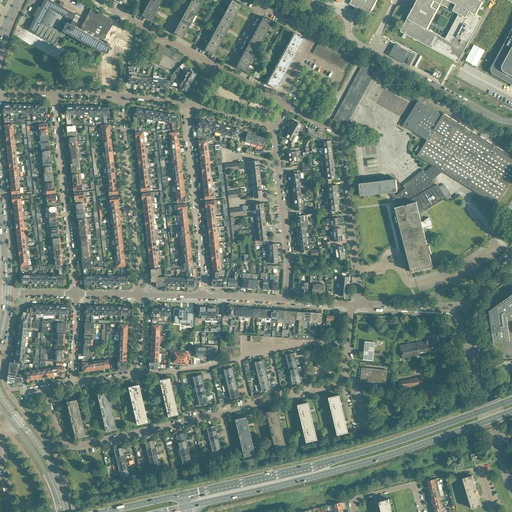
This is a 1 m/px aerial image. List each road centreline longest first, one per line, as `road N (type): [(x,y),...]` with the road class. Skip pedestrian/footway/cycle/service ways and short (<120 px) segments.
road 1 (primary): [(511,399),(335,459),(183,494)]
road 2 (primary): [(190,505),(345,468),(511,411)]
road 3 (residential): [(359,305),(340,135),(287,104)]
road 4 (residential): [(76,293),(53,93)]
road 5 (residential): [(139,294),(119,95)]
road 6 (residential): [(202,295),(187,105)]
road 7 (residential): [(511,482),(460,309)]
road 8 (residential): [(287,300),(273,127)]
road 9 (residential): [(278,99),(314,35),(260,5)]
road 10 (residential): [(129,435),(68,446),(46,387)]
